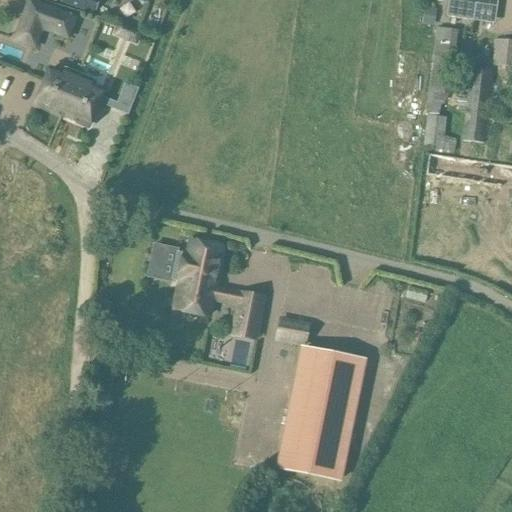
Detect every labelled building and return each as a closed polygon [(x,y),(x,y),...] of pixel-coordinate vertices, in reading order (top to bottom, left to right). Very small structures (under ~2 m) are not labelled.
[(449,0),(447,18),(473,22),(476,5),(497,8),(498,0),(449,0)] [(30,2),(22,22),(68,39),(75,19),(30,2)] [(118,22),(112,37),(137,47),(143,32),(118,22)] [(456,32),(437,29),(425,118),(428,118),(424,149),(455,153),(457,141),(444,139),(447,119),(441,118),(443,103),(447,103),(456,32)] [(511,41),(495,40),(492,66),(511,67),(511,41)] [(62,117),(79,75),(65,69),(63,74),(51,70),(42,93),(40,93),(34,108),(48,113),(48,112),(62,117)] [(492,72),(471,70),(467,102),(460,101),(459,112),(466,113),(462,141),(483,144),(492,72)] [(94,81),(79,75),(62,117),(75,123),(75,124),(88,130),(95,115),(93,115),(103,91),(92,87),(94,81)] [(124,85),(119,97),(133,102),(138,90),(124,85)] [(511,168),(429,156),(426,176),(511,189),(511,168)] [(466,228),(486,232),(490,208),(471,205),(466,228)] [(209,316),(222,249),(191,243),(189,253),(185,252),(185,254),(177,253),(172,280),(180,282),(174,309),(209,316)] [(264,299),(240,294),(232,333),(256,338),(264,299)] [(308,326),(281,321),(277,340),(305,346),(308,326)] [(363,363),(303,350),(279,468),(339,480),(363,363)]
